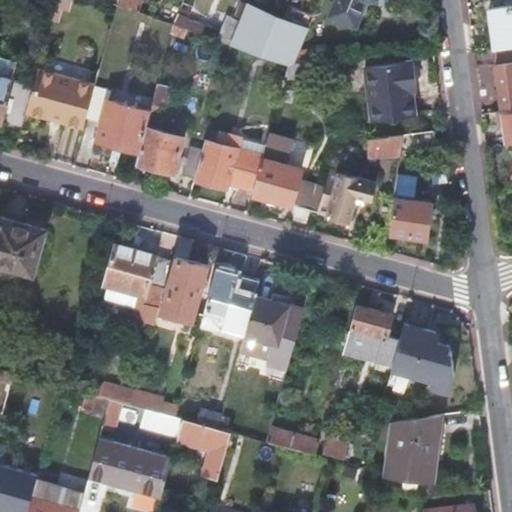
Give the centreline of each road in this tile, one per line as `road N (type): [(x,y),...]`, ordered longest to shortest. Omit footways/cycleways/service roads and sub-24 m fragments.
road 1 (unclassified): [(0,160),(481,286)]
road 2 (unclassified): [(481,286),(442,0)]
road 3 (unclassified): [(507,511),(481,286)]
